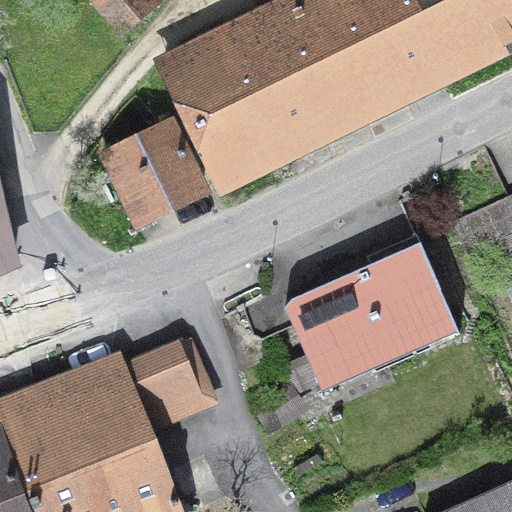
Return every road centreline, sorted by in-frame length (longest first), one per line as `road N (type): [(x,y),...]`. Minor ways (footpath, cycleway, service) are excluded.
road 1 (tertiary): [(511,96),(247,228),(66,304)]
road 2 (residential): [(66,304),(0,121)]
